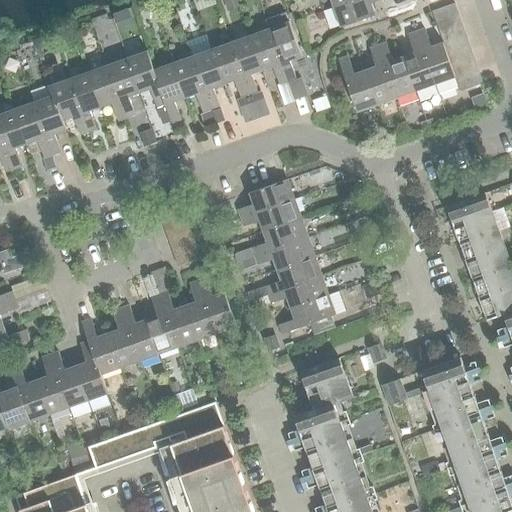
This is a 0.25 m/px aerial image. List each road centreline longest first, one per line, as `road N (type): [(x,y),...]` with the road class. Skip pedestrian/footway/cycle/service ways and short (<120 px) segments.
road 1 (residential): [(126,188),(297,136),(376,164),(511,116)]
road 2 (residential): [(126,188),(150,258),(64,290),(38,218)]
